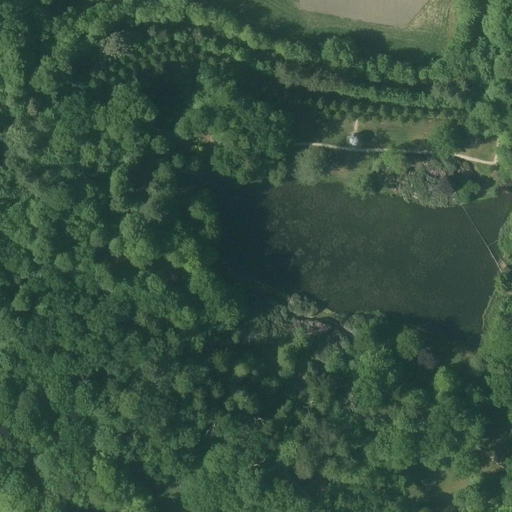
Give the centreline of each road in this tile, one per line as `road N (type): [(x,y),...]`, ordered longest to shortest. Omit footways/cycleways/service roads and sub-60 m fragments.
road 1 (track): [(500,119),(489,165),(439,152),(256,143),(224,132),(171,136),(145,123),(136,93),(0,72)]
road 2 (track): [(104,88),(133,60),(181,51),(287,101),(500,119)]
road 3 (track): [(182,280),(337,326),(511,473)]
